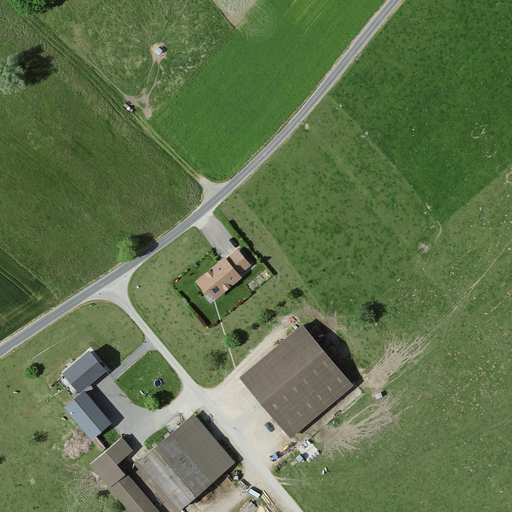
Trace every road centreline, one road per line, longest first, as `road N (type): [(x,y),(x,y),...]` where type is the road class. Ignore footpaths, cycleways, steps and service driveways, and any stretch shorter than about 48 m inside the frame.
road 1 (unclassified): [(0,351),(206,210),(254,167),(396,0)]
road 2 (track): [(109,279),(302,511)]
